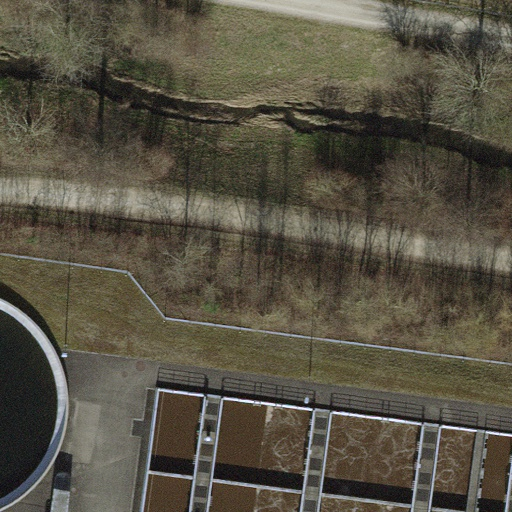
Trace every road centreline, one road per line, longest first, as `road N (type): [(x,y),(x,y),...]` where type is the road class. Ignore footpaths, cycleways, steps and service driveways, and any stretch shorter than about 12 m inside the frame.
road 1 (track): [(511,255),(94,198),(0,194)]
road 2 (track): [(259,0),(511,42)]
